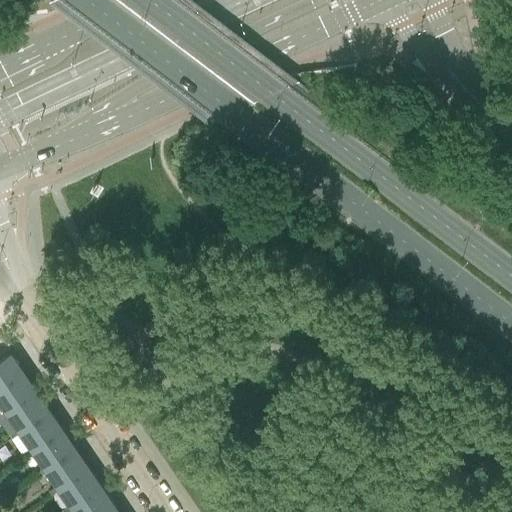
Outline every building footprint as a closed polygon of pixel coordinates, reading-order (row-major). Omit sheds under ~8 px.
[(0,360),(0,387),(21,373),(9,354),(0,360)] [(0,387),(0,400),(6,409),(33,390),(21,373),(0,387)] [(6,409),(20,429),(47,410),(33,390),(6,409)] [(20,429),(33,449),(61,430),(47,410),(20,429)] [(33,449),(46,468),(73,449),(61,430),(33,449)] [(46,468),(59,487),(86,468),(73,449),(46,468)] [(59,487),(73,507),(100,488),(86,468),(59,487)] [(73,507),(76,511),(105,511),(113,507),(100,488),(73,507)]
